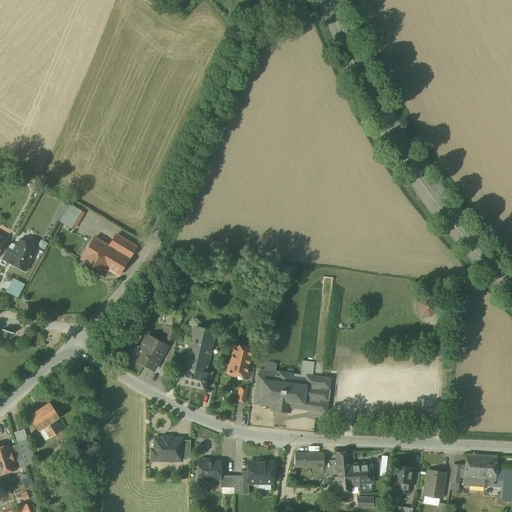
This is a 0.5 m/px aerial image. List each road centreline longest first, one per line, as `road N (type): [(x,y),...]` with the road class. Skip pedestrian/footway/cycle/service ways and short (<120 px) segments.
road 1 (residential): [(511,443),(244,433),(165,401),(81,346)]
road 2 (residential): [(82,327),(124,289),(264,0)]
road 3 (secondary): [(336,0),(403,144),(511,281)]
